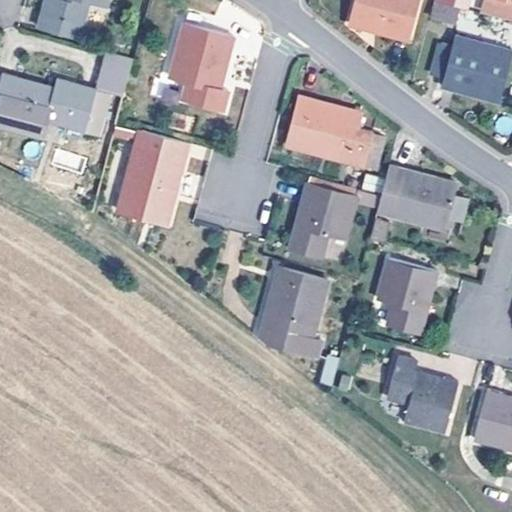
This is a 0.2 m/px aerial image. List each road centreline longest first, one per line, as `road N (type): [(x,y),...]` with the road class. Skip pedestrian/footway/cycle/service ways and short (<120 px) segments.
road 1 (residential): [(511,184),(287,16)]
road 2 (residential): [(287,16),(237,188)]
